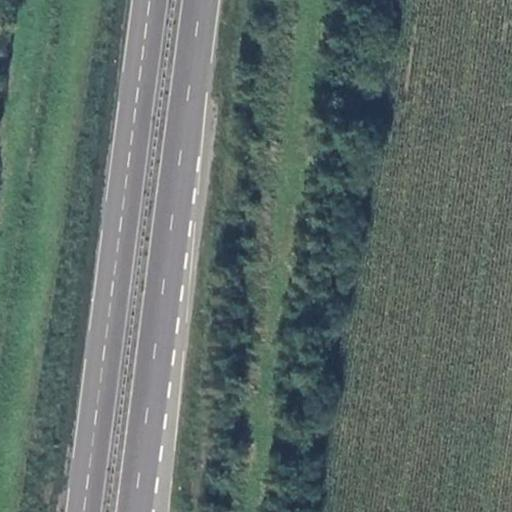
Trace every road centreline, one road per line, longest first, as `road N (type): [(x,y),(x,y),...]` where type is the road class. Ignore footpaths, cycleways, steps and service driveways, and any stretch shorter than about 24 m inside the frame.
road 1 (trunk): [(129,511),(200,0)]
road 2 (trunk): [(148,0),(80,511)]
